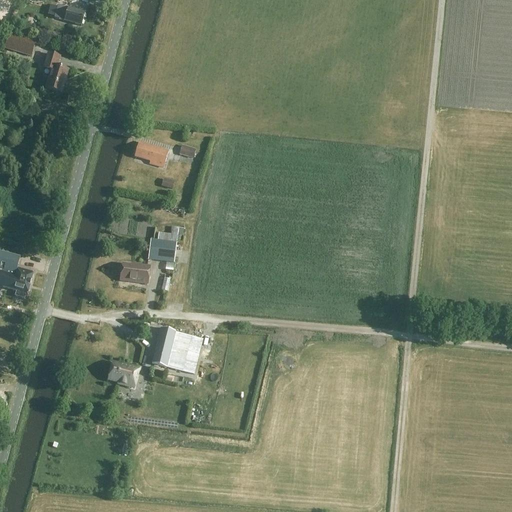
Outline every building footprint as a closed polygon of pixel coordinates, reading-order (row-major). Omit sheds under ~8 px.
[(58,6),(58,8),(50,5),(47,15),(55,17),(55,19),(82,26),(85,13),(68,9),(58,6)] [(5,48),(31,56),(36,41),(10,33),(5,48)] [(46,88),(62,93),(69,70),(58,67),(60,57),(48,54),(44,68),(52,70),(46,88)] [(168,152),(139,144),(135,158),(151,162),(150,165),(163,169),(168,152)] [(179,156),(193,160),(196,151),(182,147),(179,156)] [(174,182),(163,179),(161,188),(172,191),(174,182)] [(174,264),(177,244),(177,242),(182,243),(184,229),(172,228),(171,235),(158,233),(157,242),(150,241),(148,261),(174,264)] [(0,290),(1,291),(2,288),(16,292),(15,297),(24,299),(25,295),(27,295),(33,274),(17,269),(19,258),(0,252),(0,290)] [(148,285),(150,268),(131,265),(131,266),(122,265),(120,281),(128,282),(128,283),(148,285)] [(161,329),(152,365),(166,369),(175,333),(161,329)] [(140,361),(146,363),(149,353),(143,351),(140,361)] [(134,389),(139,369),(125,366),(125,367),(112,364),(108,381),(118,384),(118,385),(134,389)]
